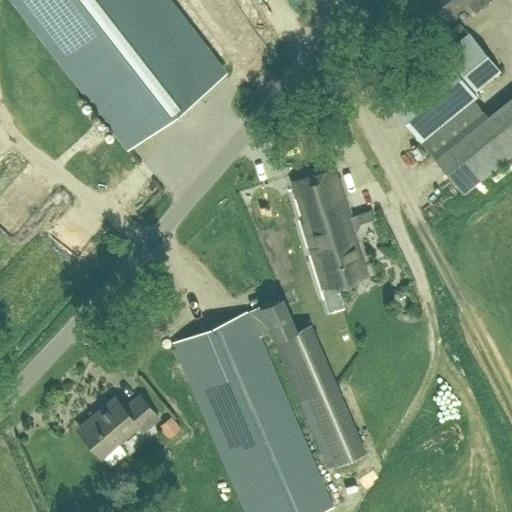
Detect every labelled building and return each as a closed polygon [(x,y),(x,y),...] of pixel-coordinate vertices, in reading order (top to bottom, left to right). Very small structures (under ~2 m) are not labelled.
[(13,0),(127,146),(222,73),(165,0),(13,0)] [(466,0),(474,9),(485,0),(428,0),(443,18),(465,0),(466,0)] [(476,89),(501,69),(470,31),(388,97),(464,191),(511,151),(511,94),(486,115),(471,97),(478,91),(476,89)] [(367,273),(352,226),(348,215),(350,214),(338,176),(335,177),(332,168),(289,181),(293,193),(291,194),(320,288),(367,273)] [(281,297),(172,343),(244,511),(320,511),(331,507),(258,336),(269,331),(328,469),(363,453),(308,324),(295,329),(281,297)] [(434,386),(410,396),(421,421),(445,410),(434,386)] [(142,430),(158,417),(138,394),(123,407),(113,396),(97,410),(100,413),(79,432),(99,456),(137,424),(142,430)] [(171,416),(159,427),(168,438),(180,428),(171,416)]
